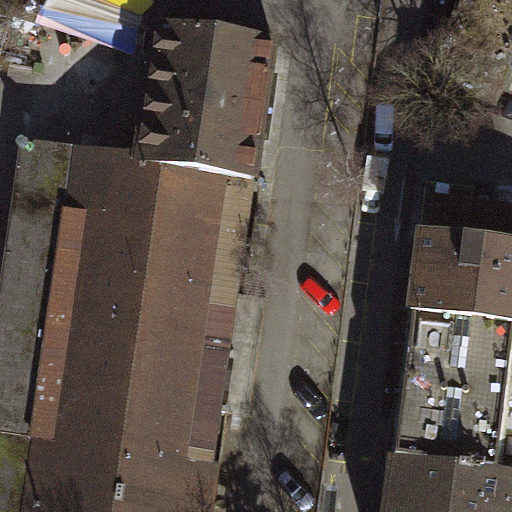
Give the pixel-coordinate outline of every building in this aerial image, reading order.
[(0,0),(0,7),(16,12),(19,0),(0,0)] [(511,0),(462,0),(435,81),(481,97),(486,83),(511,92),(511,0)] [(156,27),(136,164),(252,181),(272,43),(156,27)] [(203,511),(252,181),(136,164),(21,147),(0,288),(0,511),(203,511)] [(511,208),(430,200),(424,241),(511,251),(511,208)] [(510,511),(511,504),(511,478),(492,476),(497,430),(511,431),(511,251),(424,241),(389,511),(510,511)] [(511,511),(511,431),(497,430),(492,476),(511,478),(511,504),(510,511),(511,511)]
